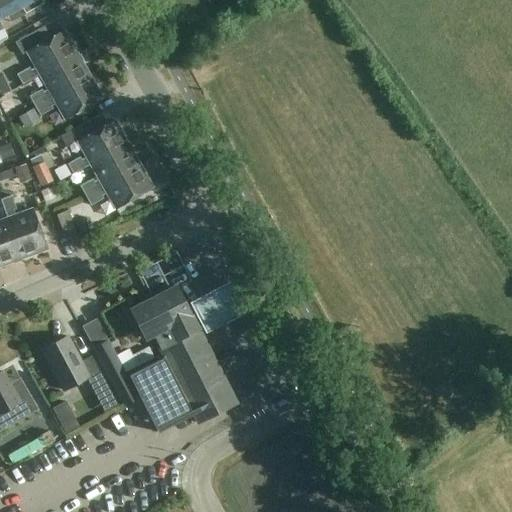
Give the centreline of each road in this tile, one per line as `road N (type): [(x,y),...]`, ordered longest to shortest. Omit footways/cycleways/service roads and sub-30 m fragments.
road 1 (tertiary): [(217,211),(103,0)]
road 2 (residential): [(0,306),(217,211)]
road 3 (tertiary): [(321,392),(217,211)]
road 4 (residential): [(213,511),(201,481),(214,453),(321,392)]
road 5 (tertiary): [(389,511),(321,392)]
